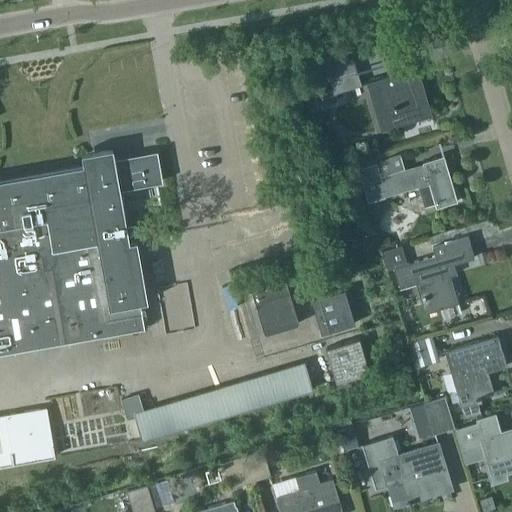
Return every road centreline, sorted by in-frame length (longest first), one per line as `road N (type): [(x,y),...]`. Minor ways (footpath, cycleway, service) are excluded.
road 1 (tertiary): [(0,26),(187,0)]
road 2 (residential): [(465,0),(511,156)]
